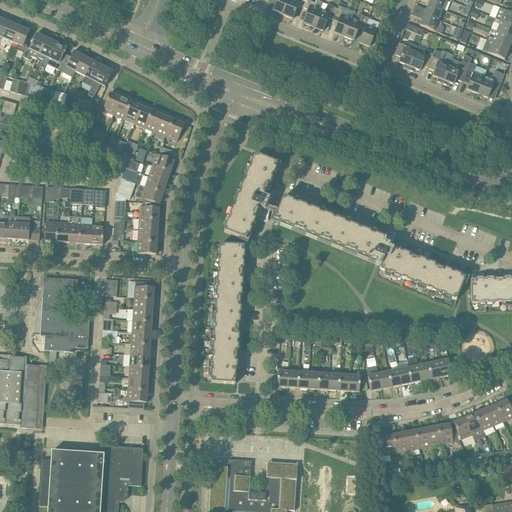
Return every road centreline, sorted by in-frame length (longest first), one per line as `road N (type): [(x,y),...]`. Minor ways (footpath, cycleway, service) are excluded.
road 1 (residential): [(259,407),(418,410),(511,374)]
road 2 (residential): [(511,259),(296,174)]
road 3 (tertiary): [(418,157),(236,81)]
road 4 (tertiary): [(239,101),(418,157)]
road 5 (residential): [(381,68),(215,0)]
road 6 (residential): [(109,183),(10,174),(30,103)]
road 7 (residential): [(259,407),(267,240)]
road 8 (residential): [(109,183),(119,158),(83,143),(90,120),(30,103)]
road 9 (residential): [(511,115),(381,68)]
road 10 (tertiary): [(173,401),(181,267)]
road 11 (residential): [(92,390),(101,260)]
